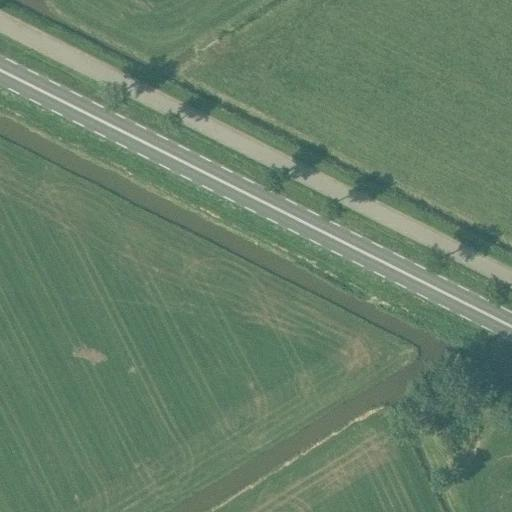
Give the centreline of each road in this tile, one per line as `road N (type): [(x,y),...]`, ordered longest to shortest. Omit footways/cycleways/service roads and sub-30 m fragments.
road 1 (primary): [(511,329),(0,73)]
road 2 (unclassified): [(511,278),(0,26)]
